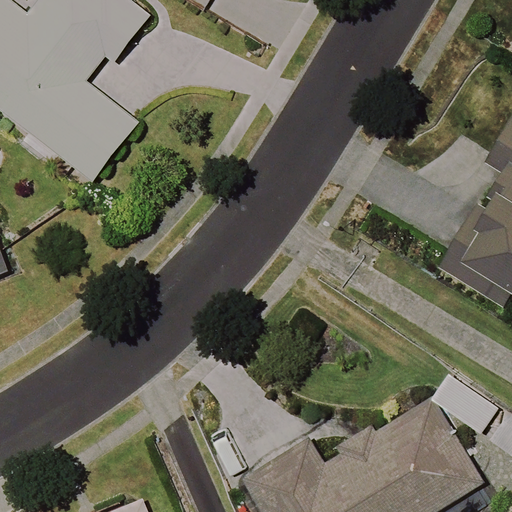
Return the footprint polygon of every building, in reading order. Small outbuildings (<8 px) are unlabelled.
[(156,18),(132,0),(48,0),(38,14),(18,0),(0,0),(0,98),(102,176),(144,121),(90,80),(112,50),(125,59),(156,18)] [(511,116),(490,158),(511,169),(511,178),(482,233),(471,227),(448,269),(511,303),(511,301),(511,116)] [(0,272),(16,266),(0,223),(0,272)] [(440,511),(490,483),(440,396),(336,456),(325,436),(255,476),(276,511),(440,511)] [(157,511),(152,497),(114,511),(157,511)]
